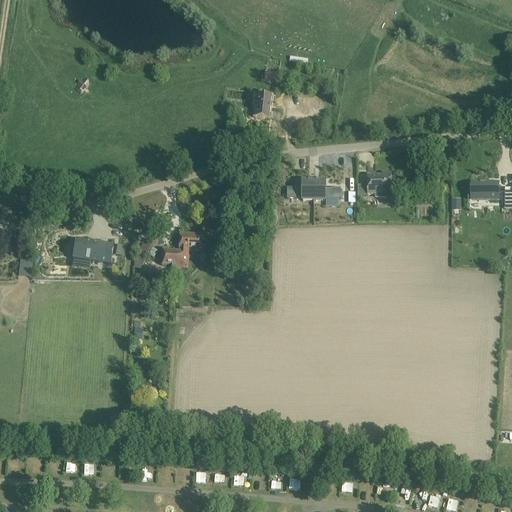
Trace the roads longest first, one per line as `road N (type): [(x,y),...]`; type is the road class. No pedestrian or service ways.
road 1 (residential): [(511,131),(218,162),(98,199),(65,202),(0,190)]
road 2 (unclassified): [(511,486),(299,456),(0,435)]
